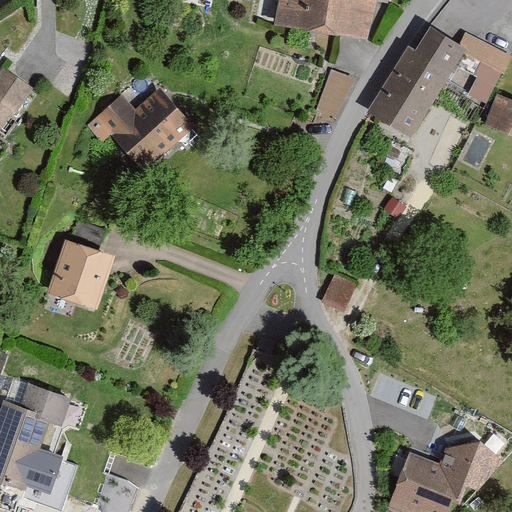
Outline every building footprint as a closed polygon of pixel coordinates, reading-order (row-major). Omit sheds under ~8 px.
[(383,0),(280,0),(275,28),(361,44),(373,3),(382,5),(383,0)] [(411,55),(404,51),(364,118),(407,144),(459,58),(462,53),(458,50),(426,31),(411,55)] [(507,60),(464,38),(458,50),(462,53),(459,58),(480,66),(465,99),(484,106),(507,60)] [(315,107),(337,117),(355,76),(333,67),(315,107)] [(0,135),(29,94),(0,73),(0,135)] [(123,101),(87,126),(104,147),(111,141),(136,170),(188,124),(158,94),(132,112),(123,101)] [(511,106),(496,99),(482,131),(511,142),(511,106)] [(111,259),(62,242),(44,296),(92,313),(111,259)] [(323,297),(344,307),(357,281),(336,271),(323,297)] [(67,400),(27,387),(19,408),(5,404),(0,419),(0,479),(23,488),(25,483),(50,491),(61,458),(37,450),(48,420),(59,424),(67,400)] [(405,457),(388,511),(444,511),(453,484),(467,489),(478,455),(448,445),(440,468),(405,457)]
